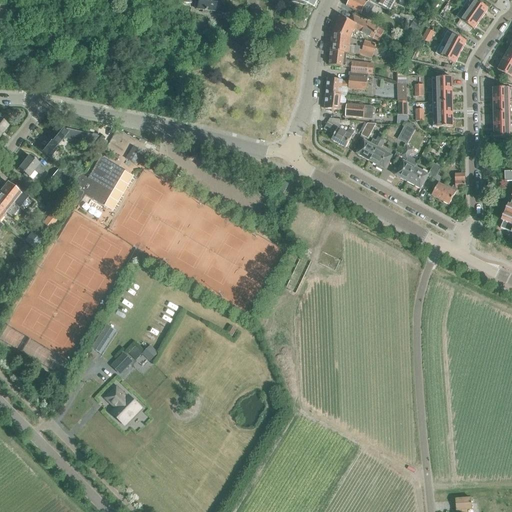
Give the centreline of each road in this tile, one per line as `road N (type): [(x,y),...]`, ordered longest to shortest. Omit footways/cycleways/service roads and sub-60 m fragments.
road 1 (unclassified): [(440,244),(419,299),(430,511)]
road 2 (unclassified): [(284,158),(201,132),(48,102)]
road 3 (residential): [(468,234),(472,77),(511,12)]
road 4 (residential): [(468,234),(342,167),(329,183)]
road 5 (unclassified): [(109,511),(0,401)]
road 6 (residential): [(440,244),(329,183)]
road 7 (residential): [(284,158),(304,106),(314,37)]
